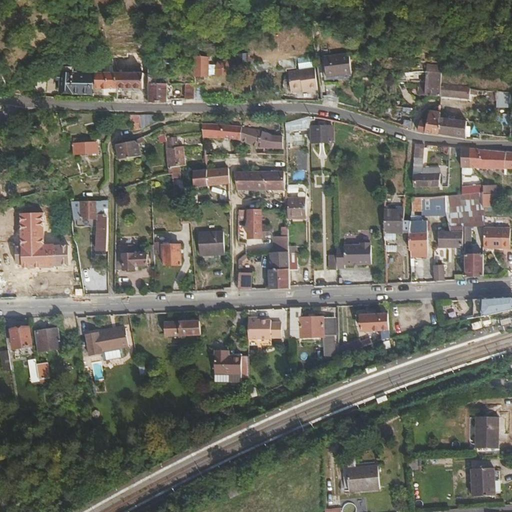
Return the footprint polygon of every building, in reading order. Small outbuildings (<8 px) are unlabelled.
[(351,55),(326,56),(327,77),(353,75),(351,55)] [(209,77),(209,67),(205,67),(205,65),(194,65),(195,77),(209,77)] [(424,65),(424,83),(424,95),(426,95),(438,96),(438,85),(439,65),(424,65)] [(315,90),(315,68),(288,68),(288,87),(300,87),(307,87),(307,90),(315,90)] [(115,89),(115,74),(95,74),(95,89),(115,89)] [(140,89),(141,74),(115,74),(115,89),(140,89)] [(90,95),(91,77),(59,75),(58,93),(90,95)] [(164,85),(146,85),(146,100),(146,103),(165,103),(165,100),(164,85)] [(193,98),(193,85),(185,85),(185,99),(193,98)] [(467,87),(438,85),(438,96),(467,98),(467,87)] [(497,107),(511,107),(511,92),(496,92),(497,107)] [(437,134),(438,116),(438,112),(427,111),(425,122),(418,121),(415,130),(421,131),(437,134)] [(510,126),(510,114),(493,113),(493,125),(510,126)] [(139,130),(153,122),(153,115),(128,116),(130,131),(139,130)] [(308,127),(308,116),(283,121),(284,129),(308,127)] [(463,138),(464,121),(438,116),(437,134),(457,138),(463,138)] [(239,142),(240,128),(232,127),(200,124),(201,137),(205,137),(233,140),(239,142)] [(510,137),(510,126),(493,125),(493,135),(510,137)] [(329,141),(329,126),(308,127),(308,142),(329,141)] [(247,144),(250,129),(240,128),(239,142),(246,144),(247,144)] [(269,149),(270,136),(258,131),(250,129),(247,144),(257,147),(269,149)] [(98,153),(97,144),(82,145),(81,140),(72,140),(73,155),(98,153)] [(141,156),(139,144),(134,140),(117,143),(119,159),(141,156)] [(183,164),(181,145),(175,146),(174,140),(164,141),(167,173),(171,172),(171,177),(178,176),(177,165),(183,164)] [(422,144),(413,143),(412,162),(417,163),(418,158),(421,158),(422,144)] [(468,166),(467,148),(458,147),(459,165),(468,166)] [(511,152),(507,152),(467,148),(468,166),(469,166),(511,167),(511,152)] [(206,169),(192,170),(193,192),(206,192),(206,185),(227,183),(226,168),(206,169)] [(283,189),(282,172),(235,173),(236,190),(283,189)] [(437,184),(437,172),(411,175),(412,187),(437,184)] [(481,189),(479,182),(478,177),(469,178),(469,190),(481,189)] [(469,190),(469,178),(459,179),(460,191),(469,190)] [(494,191),(494,183),(479,182),(481,189),(482,191),(494,191)] [(305,196),(305,185),(291,185),(291,196),(305,196)] [(494,205),(495,192),(494,191),(482,191),(481,205),(482,205),(494,205)] [(444,207),(442,193),(409,198),(408,207),(410,209),(418,208),(418,210),(443,207),(444,207)] [(304,214),(304,198),(285,198),(285,203),(286,219),(295,219),(295,215),(304,214)] [(102,218),(101,210),(106,210),(106,201),(99,201),(99,206),(85,207),(85,209),(78,209),(79,219),(95,219),(96,251),(107,251),(106,217),(102,218)] [(286,229),(286,219),(285,203),(277,204),(278,230),(286,229)] [(188,218),(187,205),(179,205),(179,206),(180,218),(188,218)] [(260,236),(259,209),(248,209),(248,237),(260,236)] [(400,209),(383,209),(382,209),(382,231),(383,232),(383,244),(395,244),(395,231),(406,231),(407,221),(400,220),(400,209)] [(446,225),(445,220),(436,221),(436,230),(446,230),(446,225)] [(419,229),(419,221),(407,221),(406,231),(407,255),(425,254),(424,229),(419,229)] [(508,248),(508,228),(482,227),(482,233),(482,247),(508,248)] [(448,244),(447,229),(446,230),(436,230),(436,244),(448,244)] [(459,229),(447,229),(448,244),(459,243),(459,229)] [(224,254),(223,232),(199,233),(199,254),(224,254)] [(273,246),(289,247),(289,236),(274,235),(273,246)] [(369,262),(369,243),(367,243),(367,240),(357,240),(357,243),(341,243),(341,244),(334,244),(334,253),(334,266),(342,266),(342,262),(369,262)] [(162,256),(161,245),(161,241),(156,241),(156,249),(153,249),(153,256),(162,256)] [(179,263),(178,245),(161,245),(162,256),(162,263),(179,263)] [(131,254),(130,246),(113,246),(113,270),(121,270),(121,255),(131,254)] [(288,287),(287,270),(287,253),(287,252),(270,252),(270,268),(268,268),(269,288),(288,287)] [(296,269),(296,252),(287,253),(287,270),(296,269)] [(334,266),(334,253),(326,253),(327,269),(334,268),(334,266)] [(144,264),(144,254),(131,254),(121,255),(121,270),(133,269),(133,265),(144,264)] [(482,254),(463,254),(463,274),(481,274),(482,254)] [(442,279),(441,266),(432,267),(432,280),(442,279)] [(248,288),(248,273),(236,273),(236,288),(248,288)] [(473,319),(511,309),(511,299),(511,298),(472,300),(473,319)] [(299,328),(299,316),(299,306),(289,307),(289,328),(299,328)] [(387,333),(386,313),(379,313),(379,314),(379,330),(379,334),(387,333)] [(379,330),(379,314),(359,314),(359,317),(355,317),(355,321),(360,321),(360,331),(379,330)] [(332,346),(332,317),(322,317),(322,316),(299,316),(299,328),(300,336),(322,336),(322,347),(329,347),(330,358),(336,356),(336,346),(332,346)] [(200,334),(198,321),(163,322),(163,334),(200,334)] [(279,341),(279,326),(269,326),(269,323),(247,323),(246,342),(269,342),(269,341),(279,341)] [(30,345),(27,327),(9,329),(12,348),(30,345)] [(55,328),(35,331),(38,352),(49,350),(58,349),(58,348),(55,328)] [(123,357),(123,350),(125,350),(125,347),(129,347),(129,336),(128,336),(123,336),(123,346),(102,346),(102,329),(87,328),(87,350),(102,350),(102,357),(123,357)] [(123,346),(123,336),(128,336),(128,332),(125,332),(125,328),(102,329),(102,346),(123,346)] [(336,356),(380,340),(379,335),(359,342),(358,339),(339,345),(339,337),(336,337),(336,346),(336,356)] [(75,361),(73,346),(63,347),(65,362),(75,361)] [(58,349),(49,350),(51,364),(65,362),(63,347),(58,348),(58,349)] [(241,371),(240,355),(225,356),(225,348),(213,348),(213,372),(241,371)] [(12,381),(7,350),(0,350),(0,351),(4,382),(12,381)] [(241,371),(213,372),(214,381),(241,380),(241,371)] [(500,443),(498,412),(478,413),(481,444),(500,443)] [(380,476),(379,455),(344,457),(344,473),(349,473),(349,478),(380,476)] [(498,491),(497,463),(475,464),(476,492),(498,491)]
